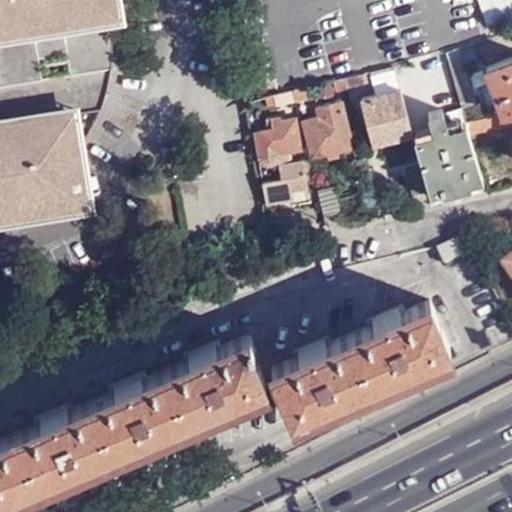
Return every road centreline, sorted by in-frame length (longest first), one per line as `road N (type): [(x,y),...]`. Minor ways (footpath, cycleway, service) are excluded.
road 1 (primary): [(511,358),(207,511)]
road 2 (motorway): [(511,433),(356,511)]
road 3 (residential): [(511,208),(346,239)]
